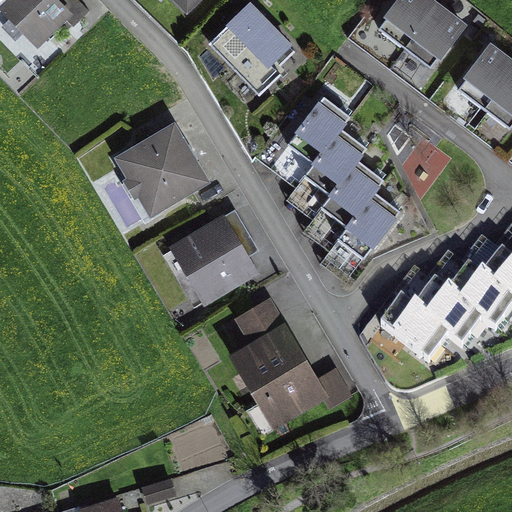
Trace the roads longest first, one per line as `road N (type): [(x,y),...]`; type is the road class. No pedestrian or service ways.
road 1 (residential): [(114,0),(181,72),(331,322)]
road 2 (residential): [(331,322),(387,269),(482,226),(511,190)]
road 3 (residential): [(511,179),(346,50)]
road 4 (residential): [(204,511),(248,484),(392,424)]
road 5 (residential): [(392,424),(511,372)]
